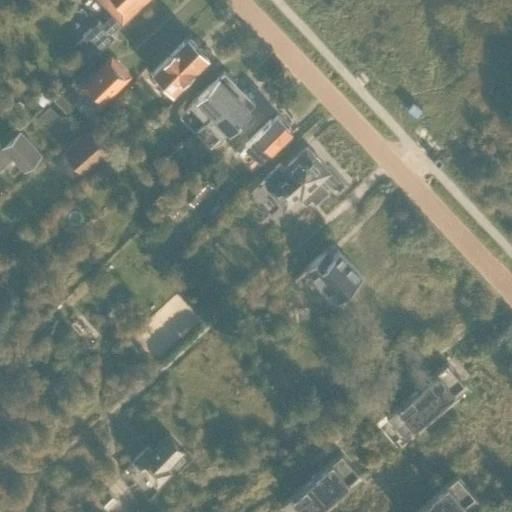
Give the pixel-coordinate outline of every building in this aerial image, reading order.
[(110,31),(144,0),(101,0),(113,12),(102,22),(98,19),(82,34),(97,50),(114,35),(110,31)] [(169,90),(206,53),(188,35),(150,72),(169,90)] [(70,56),(59,66),(69,76),(80,66),(70,56)] [(110,60),(84,85),(98,99),(124,74),(110,60)] [(178,112),(194,128),(239,84),(224,68),(184,107),(180,103),(176,106),(180,110),(178,112)] [(239,84),(194,128),(209,143),(222,130),(223,131),(255,100),(239,84)] [(60,89),(54,96),(67,109),(73,103),(60,89)] [(49,102),(36,116),(45,124),(58,111),(49,102)] [(241,148),(240,149),(255,163),(279,139),(282,142),(291,133),(287,130),(291,126),(277,113),(272,119),(270,118),(241,148)] [(82,133),(65,149),(83,168),(106,147),(89,129),(92,126),(87,120),(78,129),(82,133)] [(0,147),(0,164),(11,154),(23,166),(39,152),(19,130),(0,147)] [(279,161),(261,178),(263,181),(286,205),(297,194),(305,203),(310,197),(314,202),(328,189),(319,178),(323,175),(329,169),(307,145),(284,166),(279,161)] [(201,174),(183,193),(191,201),(194,204),(212,185),(201,174)] [(325,247),(305,265),(313,274),(316,271),(340,296),(363,274),(338,248),(332,254),(325,247)] [(421,383),(386,413),(388,416),(393,412),(407,428),(425,414),(455,388),(452,385),(460,378),(463,381),(464,380),(446,360),(420,382),(421,383)] [(55,383),(49,391),(58,397),(68,385),(69,384),(60,377),(55,383)] [(147,445),(133,458),(157,483),(171,469),(166,464),(183,448),(169,434),(152,450),(147,445)] [(316,473),(280,504),(283,507),(288,502),(296,511),(310,511),(319,504),(349,479),(347,476),(355,469),(358,471),(359,471),(341,450),(315,472),(316,473)] [(432,496),(412,511),(452,511),(465,501),(463,498),(471,491),(474,494),(474,493),(457,473),(431,495),(432,496)] [(117,498),(107,488),(98,496),(107,507),(117,498)]
